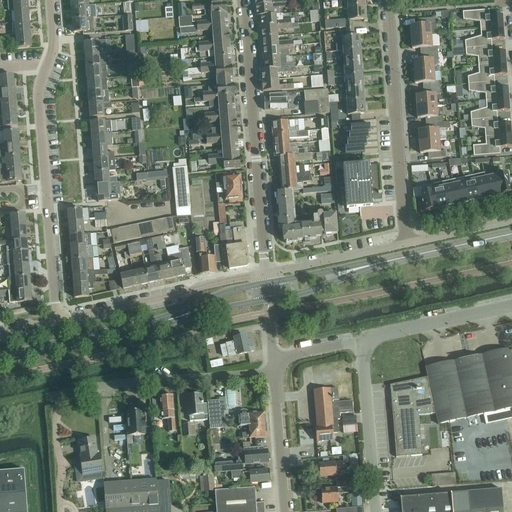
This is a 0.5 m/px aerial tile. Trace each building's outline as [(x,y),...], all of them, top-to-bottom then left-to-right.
[(28,9),(27,0),(13,0),(14,10),(28,9)] [(346,0),(347,2),(338,2),(339,9),(347,8),(360,7),(360,8),(362,8),(362,6),(365,6),(364,0),(346,0)] [(129,2),(124,3),(122,3),(123,15),(130,15),(129,2)] [(205,15),(211,15),(227,13),(226,3),(192,6),(192,11),(204,10),(205,15)] [(287,7),(286,3),(256,6),(257,16),(261,16),(280,14),(279,8),(287,7)] [(89,10),(88,6),(71,8),(72,20),(93,18),(92,10),(89,10)] [(178,18),(186,17),(185,6),(177,7),(178,18)] [(366,19),(365,6),(362,6),(362,8),(360,8),(360,7),(347,8),(348,21),(353,20),(366,19)] [(28,9),(14,10),(15,23),(29,22),(28,9)] [(480,22),(480,29),(503,27),(502,16),(489,17),(489,10),(462,12),(463,20),(480,22)] [(310,12),(311,22),(319,21),(318,12),(310,12)] [(193,16),(186,17),(178,18),(179,28),(197,27),(228,24),(227,13),(211,15),(205,16),(206,21),(193,22),(193,16)] [(282,14),(280,14),(261,16),(261,27),(295,24),(295,20),(283,21),(282,14)] [(130,15),(123,15),(125,31),(132,31),(130,15)] [(93,18),(72,20),(73,33),(83,32),(83,34),(83,35),(95,34),(93,18)] [(411,37),(431,36),(431,25),(436,24),(435,18),(420,19),(421,25),(410,26),(411,37)] [(137,32),(149,32),(148,20),(136,21),(137,32)] [(348,21),(345,21),(345,20),(326,21),(326,29),(345,28),(353,27),(353,20),(348,21)] [(29,22),(15,23),(12,23),(13,36),(16,36),(30,34),(29,22)] [(228,35),(228,24),(197,27),(197,31),(213,30),(213,36),(228,35)] [(300,24),(295,24),(261,27),(262,37),(277,36),(277,29),(300,27),(300,24)] [(465,41),(465,48),(492,46),(491,40),(504,39),(503,27),(480,29),(481,36),(465,41)] [(341,38),(342,45),(337,45),(337,52),(342,51),(355,50),(355,52),(358,51),(357,49),(360,49),(359,37),(354,37),(353,30),(345,31),(346,38),(341,38)] [(31,47),(30,34),(16,36),(17,48),(31,47)] [(129,52),(137,51),(135,35),(126,36),(127,52),(129,52)] [(214,42),(198,43),(199,48),(229,45),(228,35),(213,36),(214,42)] [(277,36),(262,37),(263,38),(261,39),(261,42),(263,42),(263,48),(293,46),(292,41),(278,42),(277,36)] [(431,36),(411,37),(412,49),(422,48),(423,54),(438,53),(437,46),(432,46),(431,36)] [(110,40),(105,41),(84,42),(85,55),(105,53),(111,53),(110,40)] [(229,45),(199,48),(199,49),(196,50),(196,53),(208,52),(208,58),(215,57),(230,56),(229,45)] [(293,46),(263,48),(264,59),(280,58),(279,51),(293,50),(293,46)] [(477,57),(478,65),(505,63),(504,51),(492,52),(492,46),(465,48),(466,56),(477,57)] [(355,50),(342,51),(343,64),(361,63),(360,49),(357,49),(358,51),(355,52),(355,50)] [(138,64),(137,51),(129,52),(129,64),(138,64)] [(105,53),(85,55),(86,67),(106,66),(105,53)] [(438,53),(423,54),(423,60),(413,61),(414,72),(434,70),(433,59),(438,59),(438,53)] [(215,57),(215,63),(200,64),(200,69),(231,66),(230,56),(215,57)] [(287,57),(280,58),(264,59),(265,69),(265,70),(299,67),(305,67),(305,62),(287,64),(287,57)] [(362,74),(361,63),(343,64),(344,77),(357,76),(357,77),(359,77),(359,74),(362,74)] [(467,77),(468,84),(494,82),(494,76),(506,75),(505,63),(478,65),(479,74),(467,77)] [(107,78),(106,66),(86,67),(87,80),(107,78)] [(231,66),(200,69),(201,73),(216,72),(217,78),(232,77),(231,66)] [(138,76),(137,67),(122,68),(123,77),(138,76)] [(265,70),(265,69),(261,70),(262,80),(262,81),(277,80),(277,73),(299,71),(299,67),(265,70)] [(434,70),(414,72),(415,84),(425,83),(426,89),(441,87),(440,81),(435,81),(434,70)] [(357,76),(344,77),(345,90),(363,88),(362,74),(359,74),(359,77),(357,77),(357,76)] [(0,89),(14,88),(13,75),(0,76),(0,89)] [(312,87),(323,86),(322,75),(311,76),(312,87)] [(107,78),(87,80),(88,93),(108,91),(107,78)] [(262,81),(262,80),(261,81),(262,92),(294,89),(294,85),(279,86),(279,79),(277,80),(262,81)] [(485,94),(486,101),(508,99),(507,87),(495,88),(494,82),(468,84),(468,92),(485,94)] [(193,98),(234,95),(233,84),(216,85),(217,92),(193,94),(193,98)] [(441,87),(426,89),(426,95),(415,95),(416,107),(437,105),(436,94),(441,94),(441,87)] [(15,101),(14,88),(0,89),(0,95),(1,95),(1,102),(15,101)] [(363,88),(345,90),(346,102),(359,101),(359,102),(361,102),(361,100),(364,100),(363,88)] [(325,90),(305,92),(306,103),(318,102),(318,113),(327,113),(325,90)] [(108,91),(88,93),(89,105),(103,103),(109,103),(108,91)] [(264,110),(274,110),(286,109),(286,106),(287,106),(286,93),(271,94),(271,99),(264,99),(264,110)] [(234,95),(193,98),(194,103),(208,102),(209,104),(216,103),(216,101),(218,101),(218,107),(234,105),(234,95)] [(471,120),(497,118),(497,112),(509,111),(508,99),(486,101),(486,108),(470,113),(470,115),(470,116),(471,120)] [(365,114),(364,100),(361,100),(361,102),(359,102),(359,101),(346,102),(347,115),(365,114)] [(16,113),(15,101),(1,102),(2,114),(16,113)] [(111,103),(109,103),(103,103),(89,105),(90,117),(104,116),(103,109),(111,109),(111,103)] [(131,104),(131,114),(139,113),(138,103),(131,104)] [(219,113),(204,114),(197,115),(198,119),(204,118),(235,116),(234,105),(218,107),(219,113)] [(438,116),(437,105),(416,107),(417,119),(428,118),(428,124),(443,122),(443,116),(438,116)] [(16,113),(2,114),(3,127),(18,126),(16,113)] [(236,127),(235,116),(204,118),(204,123),(220,122),(220,128),(236,127)] [(327,117),(320,118),(321,131),(328,130),(327,117)] [(132,119),(133,131),(135,131),(141,131),(140,118),(132,119)] [(484,129),(485,138),(511,136),(510,123),(498,124),(497,118),(471,120),(471,128),(484,129)] [(274,134),(298,132),(297,120),(273,122),(274,134)] [(111,121),(104,121),(90,122),(91,135),(105,134),(112,134),(111,121)] [(419,142),(440,140),(446,140),(445,129),(450,128),(449,122),(443,122),(428,124),(429,130),(418,130),(419,142)] [(351,132),(368,131),(368,132),(370,132),(369,124),(350,125),(351,132)] [(236,127),(220,128),(221,134),(205,135),(205,140),(237,137),(236,127)] [(5,145),(19,144),(18,131),(4,132),(5,145)] [(349,139),(366,138),(366,139),(368,138),(368,132),(368,131),(351,132),(348,132),(349,139)] [(308,132),(298,132),(274,134),(275,146),(289,145),(288,139),(308,138),(308,132)] [(112,134),(105,134),(91,135),(92,148),(106,147),(114,146),(112,134)] [(473,146),(473,157),(500,154),(499,148),(511,147),(511,136),(485,138),(486,145),(473,146)] [(238,148),(237,137),(205,140),(206,144),(221,143),(222,149),(238,148)] [(347,146),(364,145),(364,146),(366,145),(366,139),(366,138),(349,139),(346,139),(347,146)] [(440,140),(419,142),(420,154),(430,153),(431,159),(446,158),(446,151),(441,151),(440,140)] [(327,142),(320,142),(321,153),(330,153),(329,141),(327,142)] [(19,144),(5,145),(0,145),(0,157),(6,157),(20,156),(19,144)] [(297,144),(289,145),(275,146),(276,157),(280,157),(302,155),(302,154),(298,155),(297,144)] [(345,146),(345,154),(364,152),(364,146),(364,145),(347,146),(345,146)] [(106,153),(106,147),(92,148),(93,160),(115,159),(114,152),(106,153)] [(238,148),(222,149),(222,155),(207,156),(207,161),(239,158),(238,148)] [(330,153),(321,153),(321,154),(317,155),(317,162),(324,162),(331,162),(330,153)] [(312,154),(302,155),(280,157),(281,168),(295,167),(294,162),(312,161),(312,154)] [(6,157),(6,163),(0,163),(0,170),(21,168),(20,156),(6,157)] [(239,158),(207,161),(203,161),(203,166),(223,164),(223,170),(240,169),(239,158)] [(115,159),(93,160),(94,173),(108,172),(116,171),(115,159)] [(344,169),(343,169),(343,170),(344,170),(344,176),(343,176),(343,177),(344,177),(345,183),(344,183),(344,184),(345,184),(345,190),(344,190),(344,191),(345,191),(346,197),(345,197),(345,198),(346,198),(346,204),(345,204),(346,205),(346,209),(372,207),(372,203),(372,202),(381,201),(381,194),(378,194),(376,166),(369,167),(369,163),(343,165),(344,169)] [(423,172),(423,177),(428,177),(428,165),(412,166),(412,173),(423,172)] [(186,209),(190,209),(186,167),(173,168),(176,210),(186,209)] [(301,167),(295,167),(281,168),(282,179),(304,178),(303,173),(301,173),(301,167)] [(21,168),(0,170),(0,174),(0,176),(1,183),(8,182),(22,181),(22,180),(24,180),(24,175),(22,175),(21,168)] [(108,172),(94,173),(95,185),(109,184),(118,183),(117,177),(108,178),(108,172)] [(165,180),(167,179),(167,172),(147,174),(147,181),(159,180),(165,180)] [(484,173),(473,175),(479,199),(489,197),(484,173)] [(495,176),(485,178),(484,173),(489,197),(500,195),(495,176)] [(507,173),(495,176),(500,195),(511,192),(511,183),(511,184),(510,182),(509,182),(507,173)] [(147,174),(137,175),(137,182),(147,181),(147,174)] [(221,188),(241,186),(240,175),(223,177),(223,183),(215,183),(216,188),(221,188)] [(473,175),(463,178),(468,202),(479,199),(473,175)] [(310,177),(304,178),(282,179),(283,191),(293,190),(297,189),(296,184),(302,184),(301,183),(310,182),(310,177)] [(463,178),(462,178),(463,183),(454,185),(453,180),(452,180),(457,204),(468,202),(463,178)] [(452,180),(442,182),(447,206),(457,204),(452,180)] [(442,182),(431,185),(436,209),(447,206),(442,182)] [(110,196),(109,184),(95,185),(96,197),(98,197),(98,202),(121,201),(120,195),(110,196)] [(421,202),(422,203),(420,204),(422,212),(436,209),(431,185),(419,187),(422,197),(423,201),(421,202)] [(241,186),(221,188),(222,193),(224,192),(225,200),(242,199),(241,186)] [(422,197),(419,187),(413,189),(413,199),(422,197)] [(293,190),(283,191),(281,191),(278,192),(278,199),(277,199),(277,205),(279,205),(280,218),(278,218),(279,224),(280,224),(281,229),(282,229),(283,242),(291,241),(291,243),(297,242),(297,240),(303,240),(303,238),(309,238),(309,239),(315,239),(315,237),(321,237),(321,233),(324,233),(324,235),(337,234),(336,216),(324,217),(323,215),(321,214),(319,214),(317,215),(317,217),(313,218),(313,222),(295,223),(293,190)] [(335,194),(321,195),(322,205),(335,204),(335,194)] [(69,223),(89,221),(88,209),(68,210),(69,223)] [(11,228),(26,227),(25,214),(10,215),(11,228)] [(164,219),(167,232),(174,231),(174,227),(172,217),(164,219)] [(164,219),(157,220),(161,234),(167,232),(164,219)] [(157,220),(151,222),(154,235),(161,234),(157,220)] [(89,221),(69,223),(69,235),(84,234),(83,222),(89,222),(89,221)] [(151,222),(144,223),(147,236),(154,235),(151,222)] [(144,223),(138,224),(140,238),(147,236),(144,223)] [(140,238),(138,224),(131,226),(134,239),(140,238)] [(233,230),(225,231),(224,225),(219,225),(219,230),(221,252),(223,262),(228,261),(229,269),(246,267),(248,264),(243,228),(233,230)] [(131,226),(124,227),(127,241),(134,239),(131,226)] [(26,227),(11,228),(12,240),(27,239),(26,227)] [(127,241),(124,227),(118,229),(121,242),(127,241)] [(121,242),(118,229),(111,230),(113,243),(121,242)] [(85,247),(84,234),(69,235),(71,248),(85,247)] [(163,236),(155,238),(153,238),(154,245),(164,243),(163,236)] [(27,239),(12,240),(0,241),(0,246),(13,245),(13,253),(28,251),(27,239)] [(196,239),(196,243),(197,253),(199,253),(201,274),(217,273),(215,257),(207,257),(207,255),(204,256),(203,239),(196,239)] [(147,241),(153,268),(145,270),(148,284),(160,281),(154,256),(156,255),(152,240),(147,241)] [(139,243),(128,246),(131,258),(142,256),(139,243)] [(85,247),(71,248),(72,260),(86,259),(94,259),(93,246),(85,247)] [(169,264),(172,278),(185,275),(184,270),(192,268),(188,248),(179,250),(182,262),(169,264)] [(29,264),(28,251),(13,253),(14,265),(29,264)] [(162,254),(156,255),(154,256),(160,281),(172,278),(169,264),(164,265),(162,254)] [(87,272),(86,259),(72,260),(72,273),(87,272)] [(29,264),(14,265),(15,277),(30,277),(29,264)] [(145,270),(132,272),(135,286),(148,284),(145,270)] [(87,272),(72,273),(74,285),(93,284),(93,283),(96,283),(95,276),(100,275),(100,271),(87,272)] [(135,286),(132,272),(120,275),(123,289),(135,286)] [(30,277),(15,277),(7,278),(8,290),(16,290),(31,289),(30,277)] [(108,282),(110,291),(119,289),(117,282),(108,282)] [(93,289),(93,284),(74,285),(75,298),(89,297),(88,289),(93,289)] [(32,302),(31,289),(16,290),(17,303),(32,302)] [(226,344),(227,344),(227,345),(221,347),(223,356),(229,355),(229,356),(238,354),(238,355),(249,352),(248,348),(253,347),(251,340),(247,341),(246,336),(234,338),(235,342),(226,344)] [(428,377),(436,414),(438,425),(511,408),(511,359),(510,349),(426,368),(428,377)] [(436,414),(428,377),(390,385),(396,458),(422,455),(419,415),(436,414)] [(333,414),(340,414),(353,413),(352,401),(339,402),(337,388),(314,390),(318,427),(325,426),(332,425),(332,418),(334,418),(333,414)] [(174,411),(174,406),(173,396),(160,397),(161,412),(167,411),(169,430),(175,430),(174,411)] [(202,396),(187,397),(187,407),(188,416),(189,416),(190,422),(192,422),(207,420),(207,415),(206,405),(202,405),(202,403),(203,403),(203,401),(202,401),(202,396)] [(222,428),(221,421),(219,400),(207,401),(210,429),(222,428)] [(128,425),(126,425),(127,445),(133,445),(132,436),(145,435),(144,428),(146,428),(145,419),(143,419),(143,411),(139,411),(139,409),(131,410),(131,412),(127,412),(128,425)] [(249,426),(266,425),(266,424),(265,413),(264,413),(264,412),(248,414),(248,413),(247,411),(245,410),(242,410),(241,411),(240,413),(241,426),(239,426),(239,427),(249,426)] [(325,426),(318,427),(315,427),(317,441),(333,440),(333,433),(338,433),(337,420),(340,420),(340,414),(333,414),(334,418),(332,418),(332,425),(325,426)] [(342,418),(343,427),(357,425),(357,424),(356,416),(342,418)] [(192,424),(184,425),(185,437),(193,436),(192,424)] [(266,425),(249,426),(249,433),(242,433),(242,439),(267,437),(266,425)] [(219,431),(211,431),(212,445),(220,445),(219,431)] [(102,472),(101,464),(99,454),(97,454),(94,439),(79,441),(82,457),(80,457),(82,467),(83,475),(102,472)] [(261,447),(244,449),(245,465),(269,463),(269,460),(271,460),(270,453),(268,453),(268,451),(261,451),(261,447)] [(357,455),(349,455),(350,468),(358,467),(357,455)] [(215,472),(243,469),(243,462),(242,462),(242,459),(237,459),(237,463),(233,463),(232,460),(215,461),(216,465),(214,465),(215,472)] [(344,462),(319,464),(320,477),(336,476),(336,470),(344,469),(344,462)] [(0,496),(26,494),(24,470),(0,471),(0,496)] [(249,472),(245,472),(245,471),(231,472),(232,479),(244,478),(244,483),(250,483),(261,482),(270,481),(269,470),(259,471),(249,471),(249,472)] [(455,473),(432,475),(433,487),(456,485),(455,473)] [(214,486),(213,477),(204,478),(205,492),(214,491),(214,486)] [(156,480),(130,482),(132,508),(158,506),(156,480)] [(132,508),(130,482),(104,484),(106,510),(132,508)] [(215,491),(216,511),(264,511),(264,503),(256,503),(255,488),(222,490),(215,491)] [(346,488),(321,490),(322,504),(339,502),(338,494),(347,494),(346,488)] [(410,497),(400,498),(400,511),(502,511),(500,490),(457,493),(433,495),(410,497)] [(361,493),(351,494),(352,508),(362,507),(361,493)] [(0,511),(27,511),(26,494),(0,496),(0,511)]
